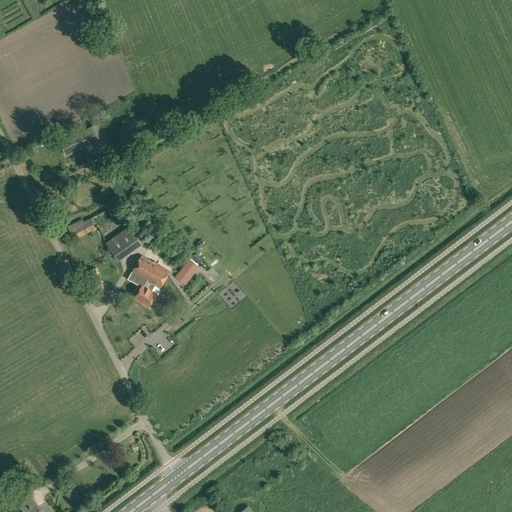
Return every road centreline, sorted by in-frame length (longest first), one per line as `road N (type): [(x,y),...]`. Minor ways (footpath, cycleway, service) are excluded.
road 1 (primary): [(176,476),(511,221)]
road 2 (unclassified): [(176,476),(0,136)]
road 3 (track): [(119,370),(218,279)]
